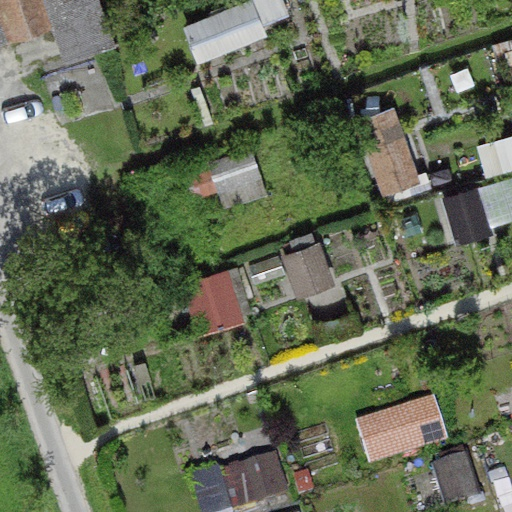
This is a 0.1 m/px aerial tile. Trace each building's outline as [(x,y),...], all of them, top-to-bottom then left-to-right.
[(44,0),(0,0),(0,8),(9,37),(52,24),(44,0)] [(205,54),(304,16),(297,0),(237,0),(191,18),(205,54)] [(362,115),(394,195),(434,179),(403,99),(362,115)] [(467,233),(511,217),(511,172),(453,193),(467,233)] [(325,233),(289,248),(307,290),(343,275),(325,233)] [(190,279),(207,327),(254,311),(237,262),(190,279)] [(361,417),(374,464),(457,441),(445,394),(361,417)] [(208,511),(242,511),(297,497),(284,448),(197,472),(208,511)] [(451,502),(483,497),(476,456),(445,461),(451,502)]
